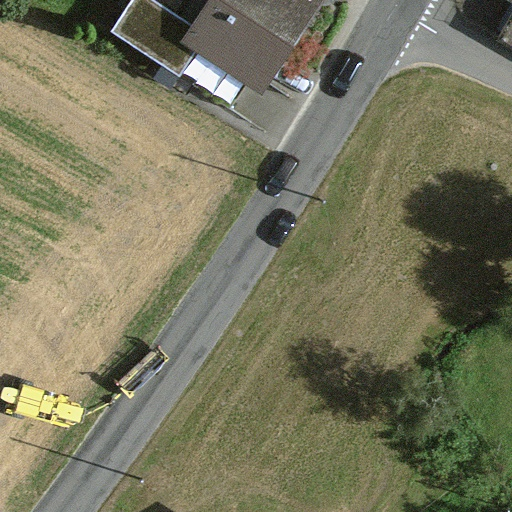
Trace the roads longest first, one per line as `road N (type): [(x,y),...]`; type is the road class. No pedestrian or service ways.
road 1 (tertiary): [(393,14),(273,212),(62,511)]
road 2 (unclassified): [(393,14),(511,71)]
